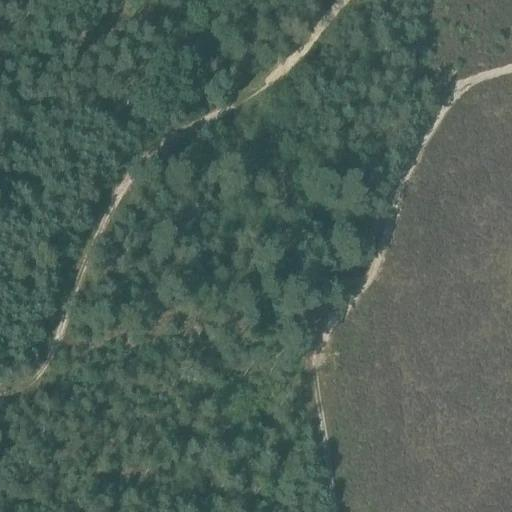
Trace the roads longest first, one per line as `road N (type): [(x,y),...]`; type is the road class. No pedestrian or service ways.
road 1 (track): [(0,394),(50,357),(129,176),(160,142),(213,117),(290,61),(342,0)]
road 2 (track): [(310,341),(277,187),(251,110),(193,0)]
road 3 (track): [(326,511),(310,341)]
